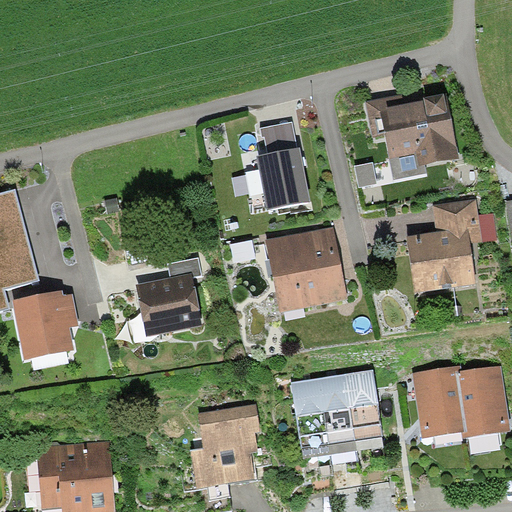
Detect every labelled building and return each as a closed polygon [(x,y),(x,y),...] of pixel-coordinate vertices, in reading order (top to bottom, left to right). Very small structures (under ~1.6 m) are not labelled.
[(446,95),(423,99),(424,102),(426,111),(428,121),(450,117),(446,95)] [(405,97),(367,104),(374,141),(388,139),(396,181),(427,175),(425,166),(459,159),(452,123),(429,127),(428,121),(426,111),(424,102),(406,106),(405,97)] [(268,156),(258,158),(268,214),(279,212),(279,214),(291,212),(291,214),(312,210),(303,165),(301,150),(297,151),(291,123),(261,129),(262,139),(265,138),(268,156)] [(373,163),(354,167),(359,188),(377,184),(373,163)] [(15,193),(0,196),(0,312),(9,310),(4,291),(38,282),(15,193)] [(436,235),(407,239),(415,295),(476,286),(470,246),(481,244),(475,203),(432,209),(436,235)] [(333,228),(266,241),(280,313),(347,300),(333,228)] [(145,243),(126,247),(131,269),(150,265),(145,243)] [(159,284),(136,289),(147,338),(203,326),(193,280),(202,278),(198,260),(170,266),(173,281),(159,284)] [(63,293),(14,303),(26,360),(73,351),(68,329),(78,327),(72,297),(64,298),(63,293)] [(464,366),(413,374),(424,441),(463,435),(467,434),(458,375),(465,374),(464,366)] [(465,374),(458,375),(467,434),(463,435),(464,440),(511,433),(501,369),(465,374)] [(373,372),(291,384),(302,461),(384,449),(373,372)] [(203,450),(191,452),(197,490),(227,486),(254,482),(250,455),(258,454),(255,433),(259,433),(255,406),(198,415),(203,450)] [(113,511),(109,442),(36,447),(40,511),(113,511)]
